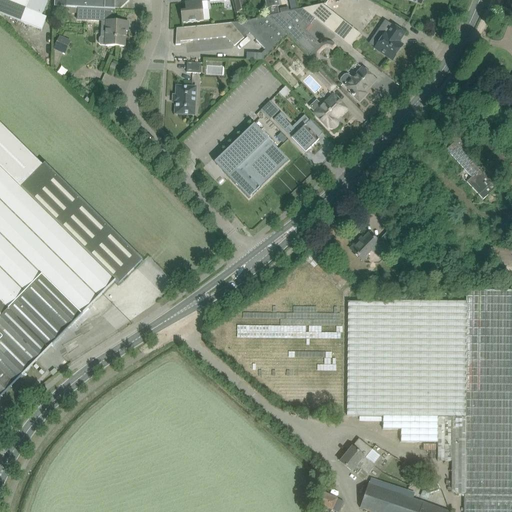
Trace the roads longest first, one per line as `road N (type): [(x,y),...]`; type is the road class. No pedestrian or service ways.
road 1 (tertiary): [(252,260),(343,178),(414,97),(450,53),(477,0)]
road 2 (tertiary): [(0,474),(75,381),(252,260)]
road 3 (unclassified): [(153,0),(124,105),(252,260)]
